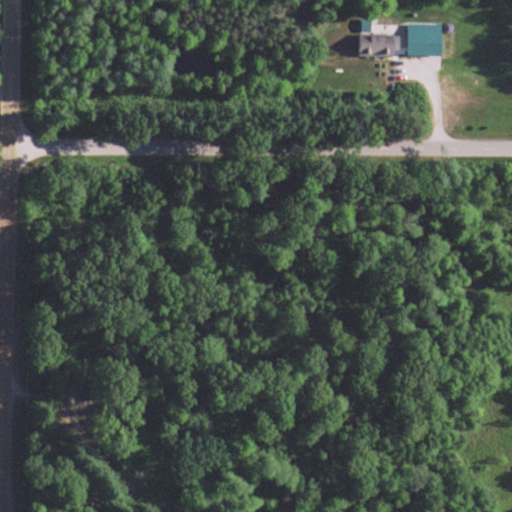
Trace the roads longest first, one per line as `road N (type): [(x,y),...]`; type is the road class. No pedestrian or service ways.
road 1 (residential): [(2,511),(10,0)]
road 2 (residential): [(8,149),(511,149)]
